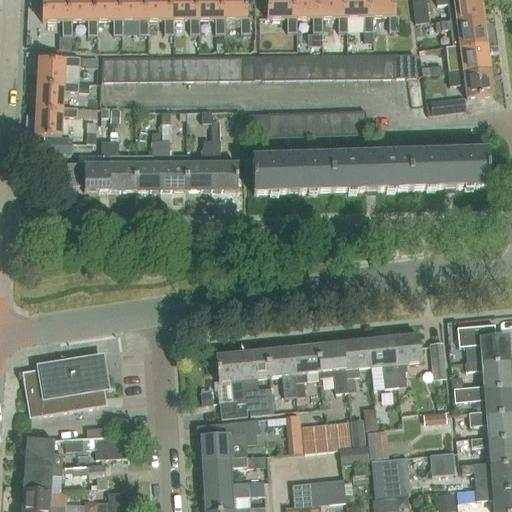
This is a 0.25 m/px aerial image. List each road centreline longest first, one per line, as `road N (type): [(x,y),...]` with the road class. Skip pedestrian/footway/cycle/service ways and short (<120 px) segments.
road 1 (residential): [(511,224),(2,234)]
road 2 (residential): [(156,314),(511,263)]
road 3 (residential): [(2,234),(11,0)]
road 4 (residential): [(170,511),(156,314)]
road 5 (residential): [(0,339),(156,314)]
